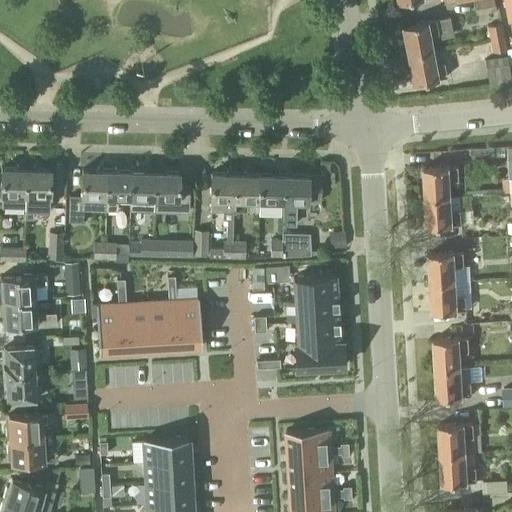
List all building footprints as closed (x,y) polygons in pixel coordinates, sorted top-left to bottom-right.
[(493,0),(475,0),(474,0),(476,15),(496,12),(493,0)] [(401,26),(406,54),(432,50),(429,35),(438,33),(435,20),(426,21),(401,26)] [(487,25),(489,38),(503,36),(500,23),(487,25)] [(503,36),(489,38),(492,52),(505,49),(503,38),(503,36)] [(432,50),(406,54),(412,84),(437,79),(437,78),(446,76),(443,63),(435,64),(432,50)] [(486,60),(488,73),(508,70),(506,56),(486,60)] [(495,148),(471,149),(472,159),(496,158),(495,148)] [(422,168),(424,197),(449,195),(448,181),(457,180),(457,166),(447,167),(447,166),(422,168)] [(25,208),(26,168),(1,167),(1,194),(2,194),(2,207),(25,208)] [(25,208),(25,218),(32,218),(32,208),(48,208),(48,195),(50,195),(50,168),(26,168),(25,208)] [(105,210),(106,170),(81,169),(81,196),(70,195),(69,222),(83,222),(83,209),(105,210)] [(106,170),(105,210),(117,210),(118,197),(129,197),(131,170),(106,170)] [(155,171),(131,170),(129,197),(129,211),(153,212),(153,211),(153,198),(155,171)] [(155,171),(153,198),(153,211),(187,212),(188,186),(178,185),(179,172),(155,171)] [(232,258),(233,241),(234,210),(235,173),(210,172),(209,199),(210,211),(223,211),(223,219),(226,220),(226,241),(222,240),(222,248),(209,247),(208,257),(232,258)] [(258,174),(235,173),(234,210),(248,211),(248,200),(258,201),(258,174)] [(282,174),(258,174),(258,201),(281,201),(282,174)] [(294,202),(318,203),(319,176),(282,174),(281,201),(281,223),(294,223),(294,202)] [(511,192),(511,191),(511,179),(502,180),(503,192),(511,192)] [(450,210),(449,195),(424,197),(426,226),(451,225),(451,224),(460,223),(459,209),(450,210)] [(194,230),(192,255),(207,255),(207,230),(194,230)] [(47,259),(62,259),(63,232),(48,232),(47,259)] [(344,247),(343,232),(332,232),(333,248),(344,247)] [(309,233),(281,233),(280,238),(280,257),(310,255),(310,250),(309,233)] [(270,257),(280,257),(280,238),(270,238),(270,257)] [(141,256),(151,256),(152,239),(141,239),(141,256)] [(163,240),(152,239),(151,256),(163,256),(163,240)] [(233,241),(232,258),(244,258),(245,241),(233,241)] [(93,259),(103,259),(104,242),(93,242),(93,259)] [(104,242),(103,259),(115,259),(116,242),(104,242)] [(0,261),(25,262),(25,247),(0,246),(0,261)] [(428,253),(429,282),(455,280),(454,266),(463,265),(462,251),(453,252),(453,251),(428,253)] [(64,262),(65,276),(78,276),(77,262),(64,262)] [(0,278),(0,286),(1,302),(33,300),(33,286),(46,286),(45,274),(22,275),(23,277),(0,278)] [(167,276),(167,288),(175,288),(175,276),(167,276)] [(293,278),(294,301),(337,298),(335,276),(293,278)] [(117,291),(125,291),(124,279),(116,279),(117,291)] [(455,295),(455,280),(429,282),(431,311),(456,310),(456,309),(466,308),(465,294),(455,295)] [(261,289),(261,281),(249,282),(249,290),(261,289)] [(172,300),(176,300),(175,288),(167,288),(168,300),(172,300)] [(126,302),(125,291),(117,291),(118,303),(122,303),(126,302)] [(172,300),(175,349),(201,347),(198,298),(176,300),(172,300)] [(296,322),(338,320),(337,298),(294,301),(296,322)] [(84,299),(81,299),(72,299),(73,311),(82,311),(85,311),(84,299)] [(33,300),(1,302),(2,326),(24,325),(25,327),(54,325),(53,314),(34,315),(33,300)] [(150,350),(175,349),(172,300),(168,300),(147,301),(150,350)] [(124,352),(150,350),(147,301),(126,302),(122,303),(124,352)] [(124,352),(122,303),(118,303),(95,304),(98,353),(124,352)] [(251,317),(251,325),(263,324),(263,316),(251,317)] [(339,341),(339,340),(338,320),(296,322),(297,343),(297,344),(318,343),(339,341)] [(263,324),(251,325),(252,333),(264,332),(263,324)] [(77,336),(61,337),(62,345),(78,344),(77,336)] [(435,367),(460,366),(459,351),(468,351),(467,337),(458,337),(458,336),(433,338),(435,367)] [(339,341),(318,343),(319,363),(319,367),(343,366),(343,362),(342,340),(339,340),(339,341)] [(319,363),(318,343),(297,344),(297,343),(294,343),(295,365),(295,368),(319,367),(319,363)] [(3,349),(5,375),(37,373),(35,347),(3,349)] [(278,367),(278,366),(277,359),(265,360),(266,367),(266,368),(278,367)] [(254,369),(266,368),(266,367),(265,360),(253,361),(254,367),(254,369)] [(479,364),(460,366),(435,367),(437,396),(462,395),(462,394),(471,394),(470,380),(480,379),(479,364)] [(72,371),(73,386),(86,386),(85,371),(72,371)] [(146,393),(195,391),(194,372),(145,375),(146,393)] [(37,373),(5,375),(6,400),(38,399),(37,373)] [(511,388),(503,389),(504,404),(511,403),(511,388)] [(135,421),(185,419),(184,403),(134,405),(135,421)] [(64,419),(88,418),(87,404),(64,405),(64,419)] [(7,416),(8,440),(40,439),(39,424),(52,423),(52,414),(7,416)] [(438,424),(440,454),(465,452),(464,437),(474,437),(473,423),(464,424),(464,423),(438,424)] [(329,450),(328,446),(327,428),(286,430),(287,448),(287,453),(289,453),(329,450)] [(143,439),(144,461),(187,459),(186,436),(143,439)] [(40,439),(8,440),(9,464),(55,462),(54,452),(41,453),(40,439)] [(259,442),(264,460),(276,456),(272,439),(259,442)] [(106,442),(98,442),(99,454),(107,454),(106,442)] [(352,445),(340,446),(341,454),(352,453),(352,445)] [(329,454),(341,454),(340,446),(328,446),(329,450),(329,454)] [(288,474),(330,472),(329,454),(329,450),(289,453),(287,453),(288,466),(288,474)] [(466,466),(465,452),(440,454),(442,483),(467,481),(467,480),(476,480),(475,466),(466,466)] [(75,456),(76,465),(87,464),(87,455),(75,456)] [(188,480),(187,459),(144,461),(145,483),(188,480)] [(47,482),(56,485),(61,469),(51,470),(47,482)] [(288,474),(289,496),(331,494),(331,490),(330,472),(288,474)] [(100,474),(101,486),(109,485),(108,473),(100,474)] [(260,486),(288,484),(288,476),(260,477),(260,486)] [(48,511),(57,485),(56,485),(47,482),(45,488),(35,485),(35,487),(12,479),(9,487),(6,486),(1,502),(32,511),(48,511)] [(190,502),(188,480),(145,483),(146,504),(190,502)] [(109,485),(101,486),(102,497),(110,497),(109,485)] [(355,488),(343,489),(343,497),(355,496),(355,488)] [(343,489),(331,490),(331,494),(331,497),(343,497),(343,489)] [(332,511),(331,497),(331,494),(289,496),(290,511),(332,511)] [(32,511),(1,502),(0,504),(0,511),(32,511)] [(190,511),(190,502),(146,504),(146,511),(190,511)]
